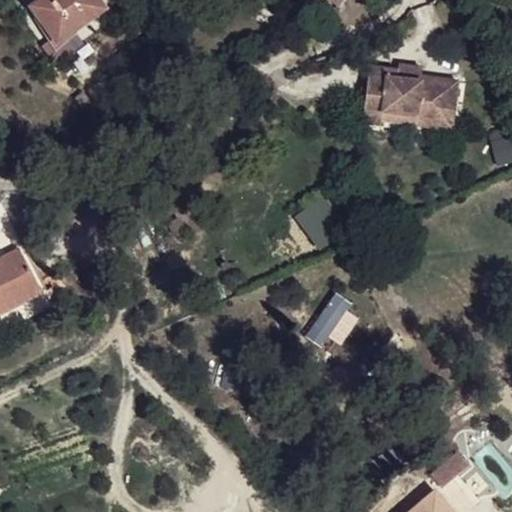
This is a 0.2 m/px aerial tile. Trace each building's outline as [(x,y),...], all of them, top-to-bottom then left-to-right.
[(97,7),(92,0),(28,0),(39,25),(59,16),(62,27),(97,7)] [(348,0),(327,0),(342,9),(348,0)] [(62,27),(59,16),(39,25),(46,37),(62,27)] [(409,68),(388,66),(385,71),(386,76),(410,79),(409,68)] [(385,71),(360,70),(353,123),(376,127),(378,118),(426,121),(430,111),(445,113),(448,85),(410,79),(386,76),(385,71)] [(443,134),(445,113),(430,111),(426,121),(378,118),(376,127),(443,134)] [(0,286),(31,264),(2,222),(0,222),(0,286)] [(451,457),(425,480),(435,491),(461,469),(451,457)] [(444,511),(429,494),(408,511),(444,511)]
